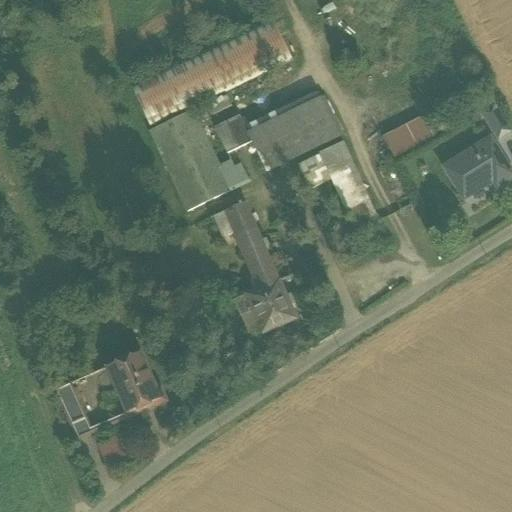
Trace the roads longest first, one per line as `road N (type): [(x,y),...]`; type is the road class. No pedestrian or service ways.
road 1 (track): [(98,511),(213,424),(511,228)]
road 2 (track): [(432,280),(275,0)]
road 3 (track): [(49,281),(16,308),(15,323),(90,511)]
